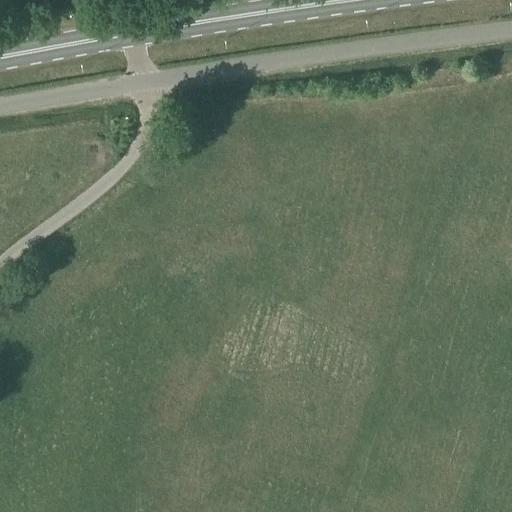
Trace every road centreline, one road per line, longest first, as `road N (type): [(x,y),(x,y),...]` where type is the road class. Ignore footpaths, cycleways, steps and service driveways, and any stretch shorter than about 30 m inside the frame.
road 1 (unclassified): [(511,29),(148,82)]
road 2 (unclassified): [(148,82),(147,126),(134,154),(0,263)]
road 3 (primary): [(360,0),(129,34)]
road 4 (unclassified): [(148,82),(0,107)]
road 5 (primary): [(129,34),(0,58)]
